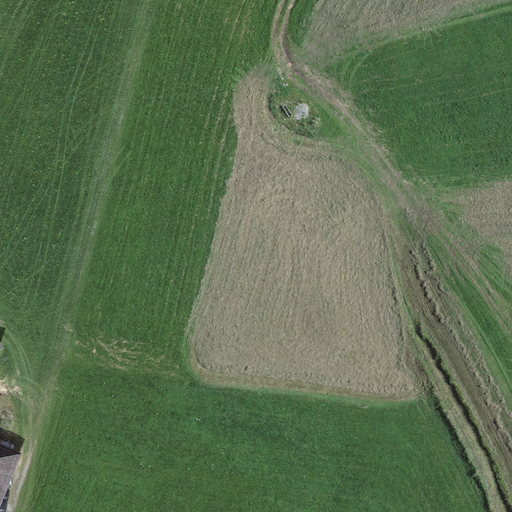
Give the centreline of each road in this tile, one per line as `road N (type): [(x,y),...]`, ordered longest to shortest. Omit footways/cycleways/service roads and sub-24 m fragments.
road 1 (track): [(293,0),(286,56),(373,189),(504,511)]
road 2 (track): [(149,0),(87,252),(7,510)]
